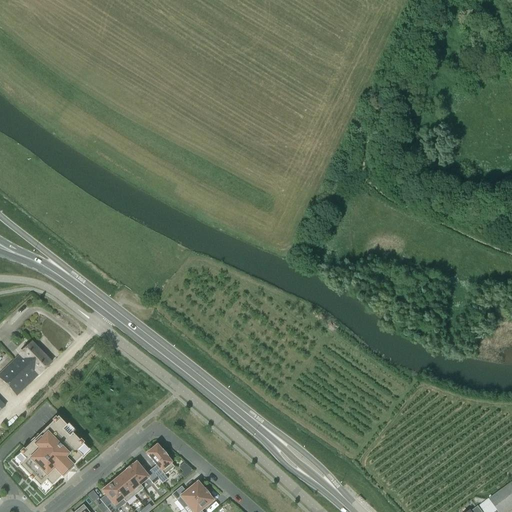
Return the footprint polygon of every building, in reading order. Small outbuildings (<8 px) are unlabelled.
[(0,375),(0,379),(16,396),(38,374),(39,375),(51,363),(32,343),(19,355),(20,357),(0,375)] [(13,461),(45,494),(88,451),(65,428),(66,427),(57,418),(13,461)] [(156,466),(151,471),(159,480),(162,484),(167,480),(164,476),(174,468),(166,458),(166,457),(162,452),(161,453),(156,446),(146,455),(156,466)] [(184,478),(192,471),(185,462),(176,470),(184,478)] [(131,466),(127,470),(140,485),(148,479),(153,485),(159,480),(151,471),(145,475),(136,463),(132,467),(131,466)] [(127,471),(119,478),(134,496),(143,489),(140,485),(127,470),(126,471),(127,471)] [(511,471),(510,473),(511,475),(511,483),(489,500),(497,511),(508,511),(511,509),(511,471)] [(119,478),(110,485),(122,500),(126,504),(134,496),(119,478)] [(171,495),(183,510),(205,492),(204,491),(197,483),(185,493),(181,487),(171,495)] [(118,511),(114,506),(122,500),(110,485),(102,492),(111,503),(106,508),(109,511),(118,511)] [(208,496),(205,492),(183,510),(185,511),(201,511),(205,508),(212,502),(208,496)]
